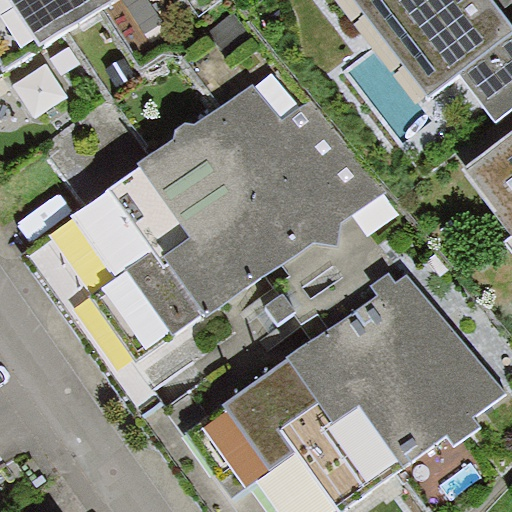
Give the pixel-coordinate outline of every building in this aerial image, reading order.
[(0,0),(0,79),(116,5),(112,0),(0,0)] [(511,39),(511,38),(481,0),(348,0),(429,104),(459,80),(511,39)] [(511,39),(459,80),(494,125),(511,110),(511,39)] [(71,224),(117,285),(94,302),(139,362),(198,318),(208,332),(392,194),(319,96),(283,122),(256,86),(71,224)] [(511,146),(461,184),(511,251),(511,146)] [(408,276),(191,438),(239,503),(264,485),(283,511),(341,511),(498,396),(408,276)]
